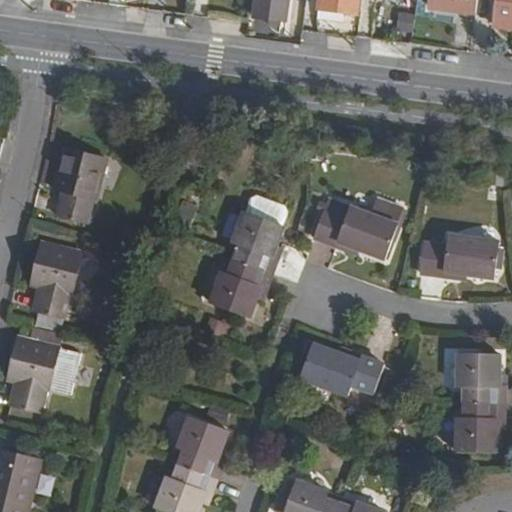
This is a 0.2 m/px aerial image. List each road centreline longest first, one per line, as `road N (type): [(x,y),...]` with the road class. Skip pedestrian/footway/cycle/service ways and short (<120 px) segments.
road 1 (tertiary): [(511,97),(44,36)]
road 2 (residential): [(0,249),(44,36)]
road 3 (residential): [(511,315),(457,319),(303,285)]
